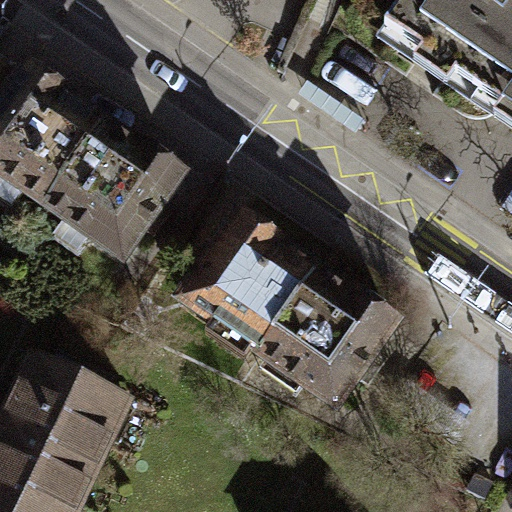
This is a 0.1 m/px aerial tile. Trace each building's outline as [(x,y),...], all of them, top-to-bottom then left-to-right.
[(511,0),(397,0),(382,22),(511,112),(511,0)] [(0,177),(45,209),(105,125),(26,70),(2,104),(0,103),(0,177)] [(179,177),(105,125),(45,209),(119,261),(179,177)] [(177,304),(256,358),(316,271),(237,217),(177,304)] [(393,324),(316,271),(256,358),(333,411),(393,324)] [(0,430),(0,511),(71,511),(125,401),(36,357),(0,430)]
